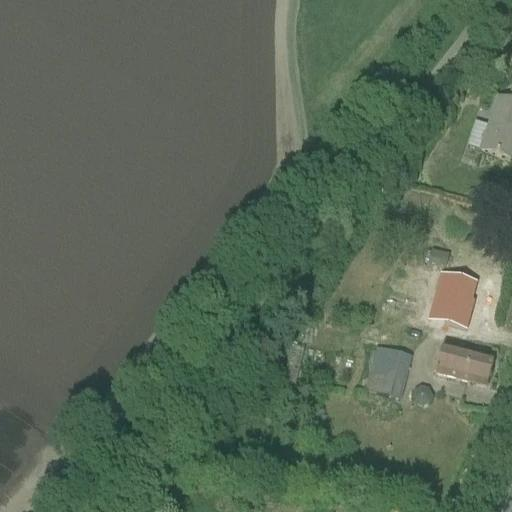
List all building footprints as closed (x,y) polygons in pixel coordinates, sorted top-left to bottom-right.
[(479,154),(511,165),(511,162),(511,92),(508,105),(497,102),(488,129),(474,124),(465,150),(479,154)] [(452,261),(432,256),(429,267),(448,273),(452,261)] [(446,313),(469,318),(472,305),(469,304),(474,286),(438,277),(433,297),(449,301),(446,313)] [(280,384),(294,387),(302,351),(288,349),(280,384)] [(432,377),(466,386),(485,391),(492,364),(473,359),(439,350),(432,377)] [(409,360),(374,351),(364,394),(398,403),(409,360)]
